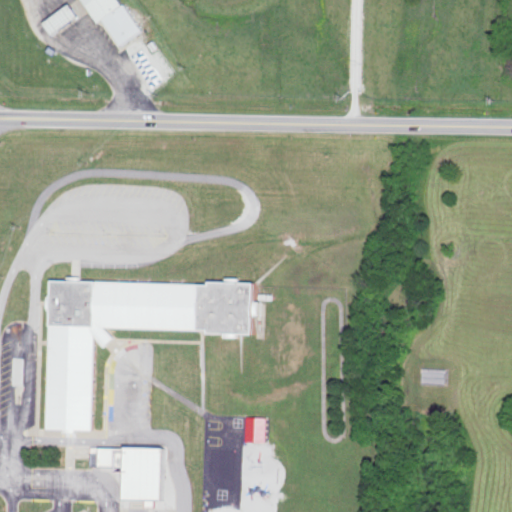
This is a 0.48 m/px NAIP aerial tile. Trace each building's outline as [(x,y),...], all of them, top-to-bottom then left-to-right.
[(86,0),(100,22),(105,19),(122,45),(144,30),(124,0),(86,0)] [(51,19),(59,32),(84,14),(76,2),(51,19)] [(264,280),(217,279),(217,282),(56,278),(52,428),(98,429),(100,341),(116,342),(116,327),(262,330),(264,280)] [(268,416),(249,415),(248,440),(267,441),(268,416)] [(171,447),(95,445),(94,465),(118,465),(118,470),(133,470),(132,497),(170,498),(171,447)]
